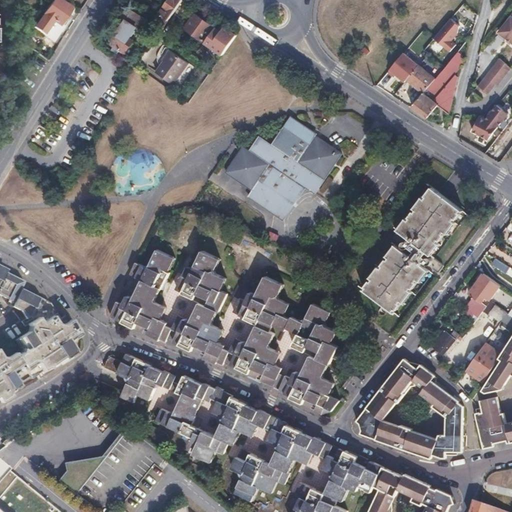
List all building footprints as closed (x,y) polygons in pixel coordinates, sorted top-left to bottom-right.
[(60,0),(54,0),(44,13),(60,24),(72,9),(60,0)] [(183,0),(169,0),(160,14),(159,13),(152,22),(163,29),(183,0)] [(126,20),(110,43),(114,46),(112,50),(117,53),(120,50),(130,57),(135,50),(130,46),(134,40),(131,38),(138,28),(142,30),(149,20),(129,7),(122,17),(126,20)] [(196,14),(186,27),(203,40),(213,26),(196,14)] [(511,15),(511,16),(499,31),(511,41),(511,15)] [(224,29),(218,25),(206,43),(224,56),(239,34),(227,26),(224,29)] [(502,59),(511,66),(511,47),(502,59)] [(173,51),(157,73),(174,85),(190,63),(173,51)] [(511,68),(499,59),(494,66),(507,76),(511,69),(511,68)] [(415,104),(412,107),(421,114),(428,119),(439,106),(453,88),(456,84),(452,80),(462,68),(453,60),(436,79),(424,93),(415,104)] [(408,80),(424,93),(436,79),(420,66),(408,80)] [(494,66),(490,71),(503,81),(507,76),(494,66)] [(490,71),(486,77),(496,85),(498,86),(503,81),(490,71)] [(496,85),(486,77),(478,86),(489,94),(496,85)] [(453,88),(439,106),(450,115),(452,106),(456,91),(456,90),(453,88)] [(494,104),(486,115),(487,115),(491,110),(497,106),(494,104)] [(487,120),(497,128),(508,114),(497,106),(491,110),(487,115),(487,120)] [(245,159),(240,155),(231,168),(258,186),(253,193),(278,209),(294,188),(302,193),(310,183),(318,189),(346,150),(319,131),(320,129),(295,113),(277,139),(265,131),(254,146),(245,159)] [(487,115),(486,115),(482,119),(477,117),(471,132),(489,139),(497,128),(487,120),(487,115)] [(238,154),(240,155),(245,159),(254,146),(247,141),(238,154)] [(207,183),(197,201),(251,230),(261,212),(207,183)] [(360,286),(364,288),(395,312),(400,315),(432,272),(427,268),(424,265),(426,262),(429,264),(431,264),(433,263),(435,265),(434,268),(439,272),(444,264),(435,257),(468,213),(464,210),(432,187),(428,184),(395,228),(399,230),(393,237),(400,242),(401,241),(403,242),(403,244),(403,246),(404,247),(406,248),(408,248),(410,247),(415,251),(412,256),(399,247),(394,243),(383,256),(360,286)] [(294,188),(278,209),(287,216),(302,193),(294,188)] [(195,351),(218,362),(219,361),(226,364),(228,360),(277,386),(278,385),(285,388),(283,391),(309,404),(309,405),(327,416),(338,415),(350,392),(344,389),(340,381),(345,372),(336,367),(342,355),(343,355),(348,347),(351,349),(357,337),(343,330),(339,324),(343,317),(336,312),(341,301),(326,293),(325,294),(317,309),(312,311),(309,310),(306,317),(300,314),(299,317),(294,314),(290,312),(288,307),(292,299),(284,296),(291,283),(274,275),(266,290),(262,291),(253,287),(249,294),(231,285),(225,282),(223,275),(226,269),(219,266),(225,254),(207,245),(200,259),(193,261),(191,261),(189,263),(171,254),(158,248),(150,263),(145,265),(138,261),(132,274),(142,279),(134,293),(130,295),(123,291),(113,312),(137,324),(136,326),(161,338),(163,336),(169,339),(170,337),(195,350),(195,351)] [(511,267),(497,259),(494,264),(507,273),(511,267)] [(0,296),(1,297),(3,299),(7,299),(14,303),(21,288),(25,281),(4,270),(5,268),(0,265),(0,296)] [(501,285),(484,274),(470,294),(475,297),(468,306),(467,308),(479,317),(487,306),(481,302),(485,296),(491,299),(501,285)] [(29,317),(31,316),(40,298),(21,288),(14,303),(12,307),(22,312),(27,317),(29,317)] [(453,296),(450,301),(465,311),(467,308),(468,306),(453,296)] [(0,401),(0,403),(12,395),(10,393),(11,387),(18,383),(30,375),(32,378),(42,371),(63,358),(66,362),(79,354),(71,344),(68,339),(79,332),(71,320),(68,321),(64,315),(60,319),(49,303),(40,298),(31,316),(34,321),(29,324),(30,326),(28,333),(20,338),(27,350),(24,352),(24,351),(22,351),(21,352),(22,353),(17,356),(15,353),(7,358),(2,357),(0,354),(0,401)] [(508,312),(503,318),(511,324),(511,315),(510,313),(508,312)] [(446,331),(434,346),(444,354),(456,340),(446,331)] [(477,413),(481,427),(494,442),(511,439),(511,440),(511,338),(502,355),(499,359),(503,361),(501,365),(485,390),(488,392),(498,390),(509,373),(511,375),(511,374),(511,420),(502,422),(497,396),(480,398),(482,407),(483,412),(477,413)] [(486,343),(468,368),(485,380),(496,363),(497,362),(499,359),(502,355),(486,343)] [(153,365),(128,353),(123,362),(113,357),(109,359),(105,366),(130,380),(118,404),(197,444),(191,457),(194,458),(195,461),(198,460),(204,463),(207,456),(213,454),(215,455),(233,464),(230,470),(238,474),(240,482),(233,496),(246,502),(253,488),(257,490),(257,492),(261,491),(265,494),(269,486),(275,484),(295,494),(291,502),(293,503),(291,508),(292,511),(362,511),(376,484),(384,466),(376,463),(375,466),(366,462),(368,459),(359,454),(358,456),(346,450),(346,451),(333,445),(330,453),(324,450),(326,446),(321,443),(320,438),(315,436),(313,440),(300,434),(301,433),(287,426),(287,424),(277,419),(274,424),(269,421),(270,419),(265,417),(263,414),(263,411),(259,409),(258,410),(248,405),(248,404),(234,397),(234,396),(223,391),(218,403),(211,399),(214,391),(209,388),(209,384),(204,382),(203,384),(198,381),(198,380),(197,380),(198,379),(194,376),(193,378),(186,375),(180,386),(174,383),(175,380),(171,378),(170,376),(171,373),(166,371),(164,372),(153,366),(153,365)] [(393,375),(375,397),(378,400),(371,409),(368,407),(360,417),(363,418),(360,423),(362,430),(361,433),(376,438),(377,435),(389,439),(388,443),(414,452),(416,449),(433,455),(433,453),(443,457),(447,456),(447,451),(464,452),(465,410),(459,403),(458,404),(452,400),(454,397),(449,391),(435,382),(432,380),(434,377),(417,362),(416,360),(406,357),(401,364),(404,366),(396,377),(393,375)] [(419,361),(417,362),(434,377),(435,373),(419,361)] [(485,380),(473,399),(470,405),(477,411),(476,408),(482,407),(480,398),(497,396),(502,422),(511,420),(511,374),(511,375),(509,373),(498,390),(488,392),(485,390),(501,365),(497,362),(496,363),(485,380)] [(103,456),(75,460),(75,463),(91,475),(92,475),(125,432),(129,426),(127,425),(103,456)] [(75,463),(75,460),(66,461),(67,470),(60,480),(100,511),(116,511),(162,452),(129,426),(125,432),(92,475),(91,475),(75,463)] [(494,442),(481,427),(485,448),(497,446),(494,442)] [(207,456),(204,463),(209,466),(215,455),(213,454),(207,456)] [(381,487),(369,511),(448,511),(453,503),(456,503),(452,494),(439,488),(439,490),(432,487),(432,485),(408,474),(407,475),(385,465),(384,466),(376,484),(381,487)] [(476,500),(472,511),(508,511),(481,502),(476,500)]
